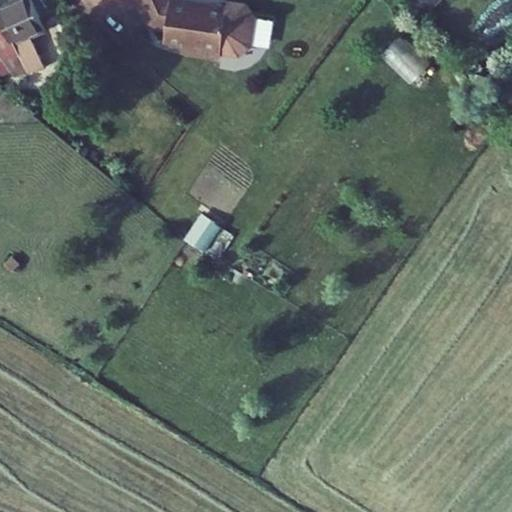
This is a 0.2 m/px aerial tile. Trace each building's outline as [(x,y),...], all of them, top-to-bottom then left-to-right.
[(0,0),(0,54),(17,51),(1,18),(15,13),(8,0),(0,0)] [(112,0),(118,9),(134,12),(131,27),(149,31),(165,34),(164,39),(186,43),(188,38),(204,42),(216,33),(222,3),(219,0),(112,0)] [(408,0),(424,15),(439,0),(408,0)] [(165,34),(149,31),(148,36),(164,39),(165,34)] [(406,76),(423,61),(399,37),(383,52),(406,76)] [(146,206),(166,216),(186,176),(166,166),(146,206)] [(202,214),(188,238),(212,253),(227,229),(202,214)]
